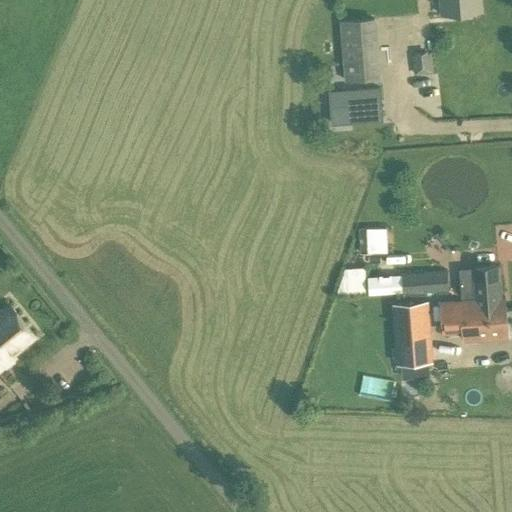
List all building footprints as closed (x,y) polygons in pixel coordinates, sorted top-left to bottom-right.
[(441,0),(443,14),(481,11),(479,0),(441,0)] [(342,49),(378,47),(376,17),(340,20),(342,49)] [(433,73),(431,53),(412,55),(414,74),(433,73)] [(331,128),(379,126),(378,94),(330,96),(331,128)] [(360,252),(387,252),(387,226),(360,226),(360,252)] [(484,311),(506,309),(505,297),(502,298),(499,266),(459,269),(461,301),(474,300),(476,315),(484,314),(484,311)] [(425,291),(449,289),(448,269),(402,272),(403,282),(381,283),(382,293),(393,292),(393,291),(399,291),(399,292),(404,292),(404,296),(425,295),(425,291)] [(396,364),(433,361),(428,300),(392,302),(396,364)] [(463,323),(464,340),(508,336),(506,309),(484,311),(484,314),(476,315),(474,300),(461,301),(441,302),(443,324),(463,323)] [(33,335),(7,304),(0,310),(0,367),(13,356),(11,353),(33,335)] [(363,375),(361,394),(392,398),(394,378),(363,375)]
